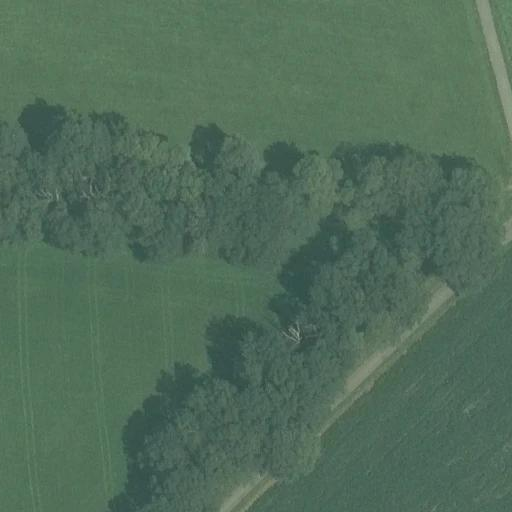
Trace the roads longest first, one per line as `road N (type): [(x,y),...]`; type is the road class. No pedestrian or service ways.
road 1 (unclassified): [(226,511),(511,235)]
road 2 (unknown): [(511,117),(480,0)]
